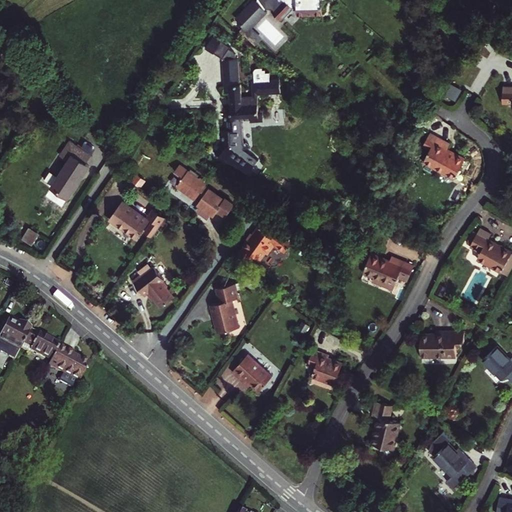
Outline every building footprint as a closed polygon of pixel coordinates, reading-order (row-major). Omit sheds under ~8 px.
[(252,0),(236,18),(249,30),(272,8),(281,16),(292,4),(298,5),(305,11),(323,10),(322,0),(252,0)] [(251,119),(255,118),(262,118),(262,110),(259,110),(258,92),(281,91),(280,76),(253,79),(254,94),(243,96),(242,83),(240,83),(238,56),(235,48),(214,35),(206,46),(223,57),(226,91),(230,91),(232,110),(225,111),(227,129),(238,128),(237,117),(251,116),(251,119)] [(424,161),(456,178),(467,159),(448,149),(451,144),(432,133),(424,148),(429,152),(424,161)] [(54,186),(71,197),(91,167),(87,165),(93,155),(71,141),(61,157),(70,162),(54,186)] [(255,164),(226,145),(218,157),(247,177),(255,164)] [(185,177),(190,171),(181,164),(176,171),(183,176),(185,177)] [(211,212),(216,216),(217,214),(220,210),(228,216),(237,203),(229,197),(227,199),(207,185),(208,183),(190,171),(185,177),(183,176),(182,178),(184,180),(179,187),(197,198),(200,195),(204,198),(199,204),(205,208),(205,211),(209,213),(211,212)] [(110,221),(138,241),(151,222),(123,202),(110,221)] [(226,220),(228,216),(220,210),(217,214),(226,220)] [(286,228),(289,225),(271,212),(268,216),(286,228)] [(255,233),(252,237),(250,236),(246,241),(248,243),(242,252),(248,257),(253,252),(256,254),(262,259),(267,252),(270,254),(277,245),(286,251),(295,239),(284,231),(286,228),(268,216),(266,220),(265,220),(255,233)] [(492,234),(481,228),(471,247),(482,252),(478,259),(503,272),(511,255),(511,251),(490,239),(492,234)] [(25,239),(34,244),(39,235),(31,229),(25,239)] [(396,285),(406,262),(393,256),(391,261),(359,247),(351,261),(367,267),(365,272),(396,285)] [(170,288),(165,282),(167,281),(157,268),(145,277),(143,276),(135,282),(147,297),(149,294),(155,302),(157,301),(163,309),(176,299),(169,289),(170,288)] [(237,283),(218,288),(223,303),(213,306),(221,334),(243,327),(234,299),(241,297),(237,283)] [(20,348),(30,329),(20,323),(18,326),(9,321),(8,323),(6,321),(2,329),(4,330),(0,338),(0,353),(13,360),(20,348)] [(30,329),(20,348),(29,352),(30,350),(50,360),(59,344),(30,329)] [(468,342),(468,331),(438,331),(438,334),(422,334),(423,357),(458,357),(458,347),(463,347),(463,342),(468,342)] [(59,344),(50,360),(47,365),(61,373),(57,380),(75,389),(89,362),(73,354),(74,352),(59,344)] [(511,358),(511,360),(498,346),(484,359),(503,379),(507,375),(511,380),(511,358)] [(331,356),(315,349),(309,365),(316,368),(314,376),(336,384),(344,363),(330,358),(331,356)] [(276,375),(250,353),(234,372),(245,381),(248,378),(255,384),(262,390),(276,375)] [(248,378),(245,381),(252,388),(255,384),(248,378)] [(394,405),(377,401),(374,416),(379,417),(373,443),(395,449),(401,422),(391,419),(394,405)] [(435,456),(455,476),(459,472),(465,479),(477,467),(465,453),(462,456),(449,442),(435,456)] [(511,511),(511,499),(501,497),(498,511),(511,511)]
